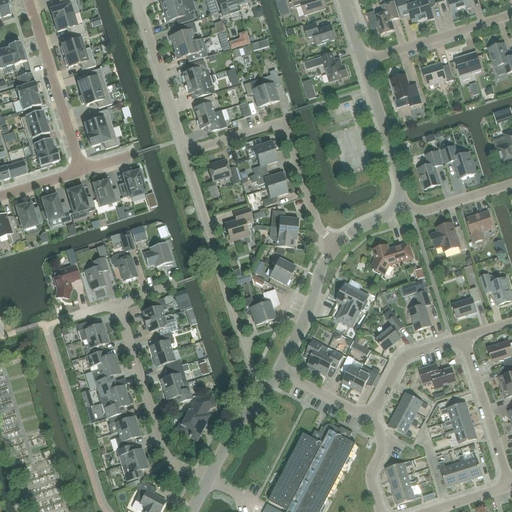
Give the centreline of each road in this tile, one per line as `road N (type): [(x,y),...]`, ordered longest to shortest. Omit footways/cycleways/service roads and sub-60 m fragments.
road 1 (residential): [(334,246),(317,224),(281,126),(185,152)]
road 2 (residential): [(208,481),(162,449),(118,303)]
road 3 (residential): [(82,171),(28,0)]
road 4 (residential): [(185,152),(137,0)]
road 5 (residential): [(362,62),(511,13)]
road 6 (residential): [(509,486),(464,338)]
road 7 (residential): [(362,62),(400,180),(397,202)]
road 8 (residential): [(334,246),(278,369)]
road 9 (residential): [(368,418),(399,362),(464,338)]
road 10 (residential): [(278,369),(208,481)]
road 11 (residential): [(511,183),(426,210),(397,202)]
